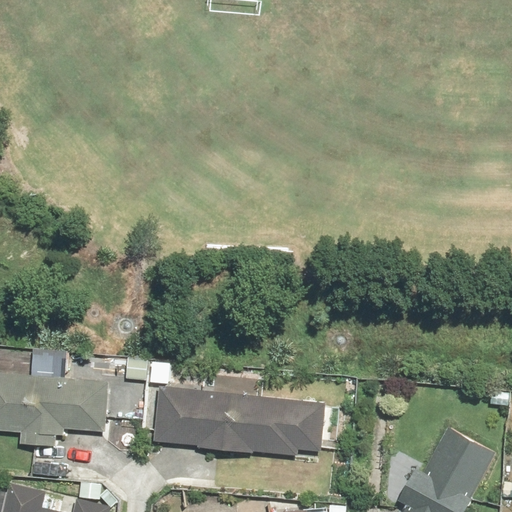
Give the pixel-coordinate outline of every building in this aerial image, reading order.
[(123,355),(121,372),(135,373),(134,380),(154,382),(156,358),(123,355)] [(111,386),(0,377),(0,435),(20,437),(19,453),(62,456),(64,434),(107,437),(111,386)] [(324,403),(160,391),(156,447),(320,460),(324,403)] [(462,511),(495,452),(450,428),(404,511),(462,511)] [(108,511),(0,489),(0,511),(108,511)]
